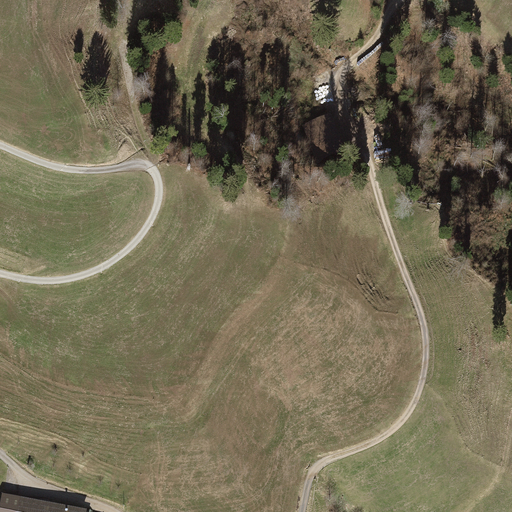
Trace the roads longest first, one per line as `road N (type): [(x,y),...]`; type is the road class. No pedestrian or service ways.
road 1 (track): [(297,511),(308,472),(403,420),(426,366),(422,318),(368,159),(335,107),(337,71),(375,41),(397,0)]
road 2 (track): [(0,275),(58,281),(96,272),(136,241),(155,196),(151,176),(127,163),(88,172),(45,169),(0,149)]
road 3 (track): [(111,511),(28,481),(0,456)]
